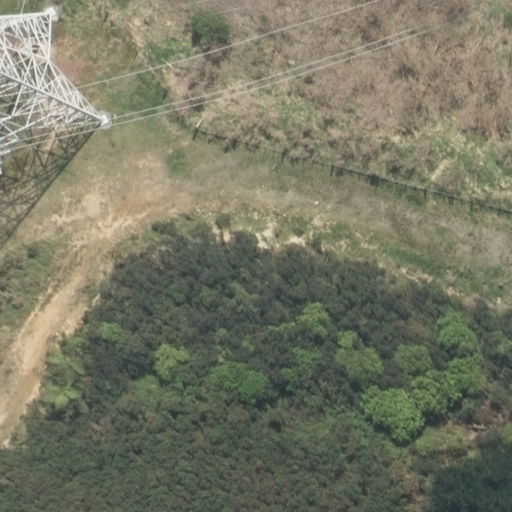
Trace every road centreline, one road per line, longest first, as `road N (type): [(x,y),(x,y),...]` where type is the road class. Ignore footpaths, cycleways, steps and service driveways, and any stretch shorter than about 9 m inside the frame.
road 1 (track): [(511,237),(322,196),(217,185),(79,190),(0,223)]
road 2 (track): [(0,410),(74,276),(107,189)]
